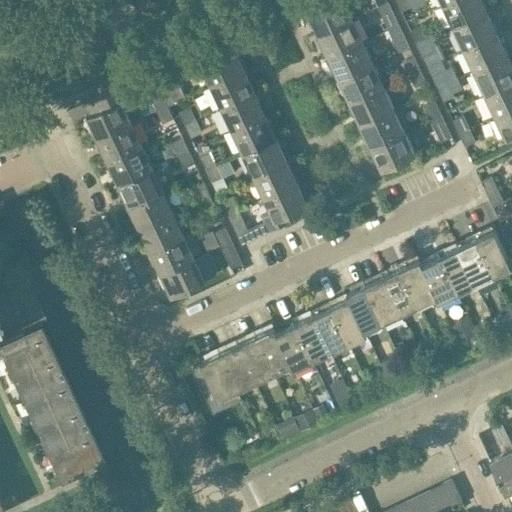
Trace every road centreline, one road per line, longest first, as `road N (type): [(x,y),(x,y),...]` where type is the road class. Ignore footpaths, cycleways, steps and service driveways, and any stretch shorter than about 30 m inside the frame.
road 1 (residential): [(147,341),(476,186)]
road 2 (residential): [(147,341),(55,150),(18,165)]
road 3 (residential): [(219,507),(443,405)]
road 4 (residential): [(219,507),(147,341)]
